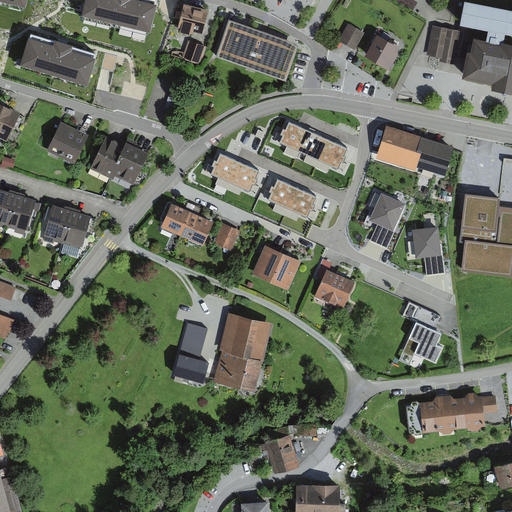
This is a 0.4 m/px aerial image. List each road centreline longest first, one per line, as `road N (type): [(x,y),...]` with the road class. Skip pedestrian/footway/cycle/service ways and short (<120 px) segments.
road 1 (residential): [(114,239),(276,308),(322,339),(364,393)]
road 2 (residential): [(370,110),(340,244),(439,293)]
road 3 (residential): [(195,151),(169,134),(0,83)]
road 4 (tertiary): [(114,239),(0,388)]
road 5 (residential): [(347,417),(312,464),(238,484),(212,511)]
road 6 (residential): [(310,101),(314,47),(292,30),(210,0)]
road 7 (residential): [(364,393),(511,368)]
road 8 (tertiary): [(511,137),(370,110)]
road 9 (residential): [(131,218),(0,173)]
road 10 (tertiary): [(310,101),(251,111),(195,151)]
